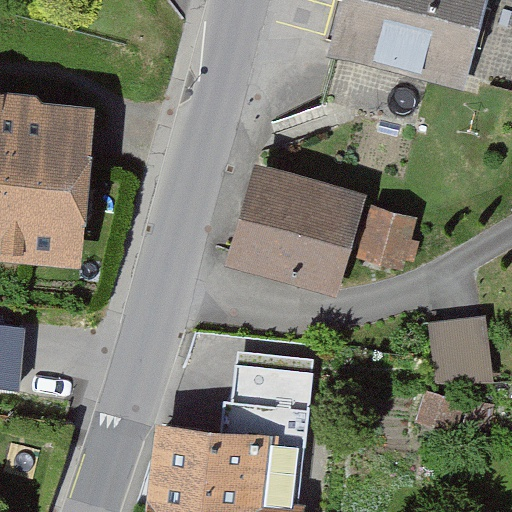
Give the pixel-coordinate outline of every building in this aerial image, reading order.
[(343,0),(328,53),(463,89),(485,0),(343,0)] [(86,114),(0,106),(0,255),(73,262),(86,114)] [(256,171),(231,261),(334,290),(359,199),(256,171)] [(412,222),(372,212),(361,260),(401,269),(412,222)] [(485,318),(429,323),(435,386),(495,388),(485,318)] [(22,330),(0,327),(0,386),(17,388),(22,330)] [(163,435),(155,509),(184,511),(300,511),(317,356),(237,347),(227,442),(163,435)] [(493,406),(428,392),(416,420),(476,447),(493,406)]
